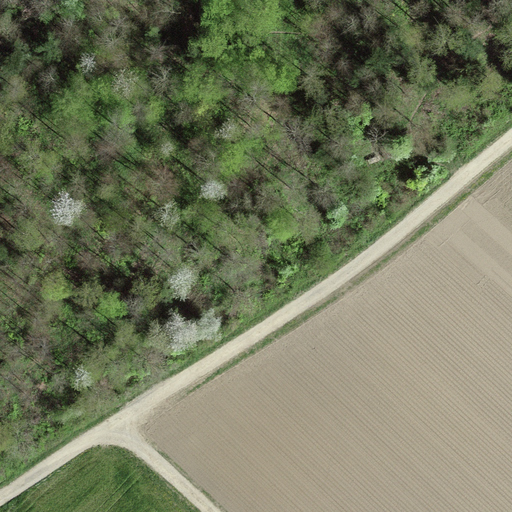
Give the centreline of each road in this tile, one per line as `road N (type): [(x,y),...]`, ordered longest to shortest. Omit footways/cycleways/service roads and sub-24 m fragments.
road 1 (track): [(0,496),(413,212),(511,129)]
road 2 (track): [(109,419),(210,511)]
